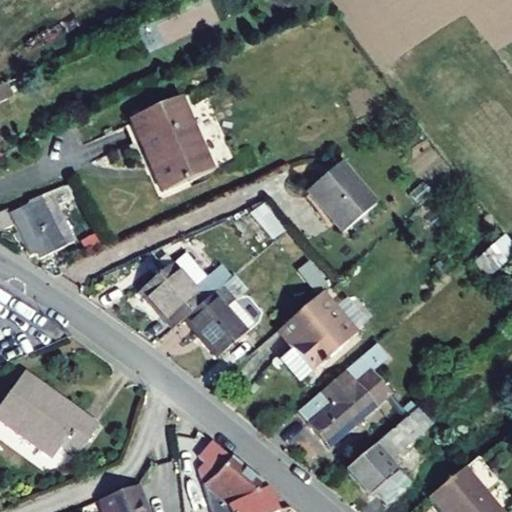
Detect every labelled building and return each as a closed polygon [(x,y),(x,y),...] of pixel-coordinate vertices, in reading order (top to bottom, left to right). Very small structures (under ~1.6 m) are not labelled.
[(11,94),(7,83),(0,86),(0,102),(11,98),(10,95),(11,94)] [(166,192),(211,172),(180,99),(129,120),(149,167),(154,165),(166,192)] [(307,191),(343,234),(375,207),(339,165),(307,191)] [(0,213),(0,230),(13,226),(29,257),(36,254),(39,260),(74,242),(57,206),(67,202),(61,188),(28,202),(26,206),(8,215),(5,212),(0,213)] [(236,221),(228,229),(236,237),(244,229),(236,221)] [(254,239),(271,238),(269,224),(253,225),(254,239)] [(511,256),(511,246),(504,237),(473,263),(486,279),(511,256)] [(183,256),(170,267),(191,292),(204,281),(183,256)] [(183,320),(220,288),(210,277),(209,276),(204,281),(191,292),(170,267),(169,267),(140,292),(173,329),(183,320)] [(221,287),(226,284),(216,272),(210,277),(220,288),(221,287)] [(327,285),(321,274),(309,281),(314,292),(327,285)] [(235,303),(221,287),(220,288),(183,320),(217,359),(245,335),(244,333),(253,325),(234,303),(235,303)] [(356,334),(322,294),(284,327),(297,342),(289,349),(311,373),(356,334)] [(511,325),(483,351),(492,364),(511,347),(511,325)] [(297,342),(284,327),(276,333),(289,349),(297,342)] [(386,357),(376,346),(298,413),(329,449),(390,396),(369,372),(386,357)] [(460,351),(443,350),(443,361),(459,363),(460,351)] [(83,417),(24,374),(0,405),(0,419),(52,458),(61,446),(76,456),(95,430),(81,420),(83,417)] [(433,395),(426,387),(402,409),(408,417),(416,410),(433,395)] [(408,417),(345,472),(360,488),(365,485),(373,494),(374,494),(385,507),(410,485),(399,473),(387,459),(393,454),(395,456),(430,425),(416,410),(408,417)] [(266,489),(211,443),(198,458),(203,466),(197,472),(209,511),(228,511),(226,509),(267,490),(266,489)] [(496,511),(462,470),(429,498),(440,511),(496,511)] [(147,511),(137,486),(98,502),(101,511),(147,511)] [(277,511),(267,490),(226,509),(228,511),(277,511)]
